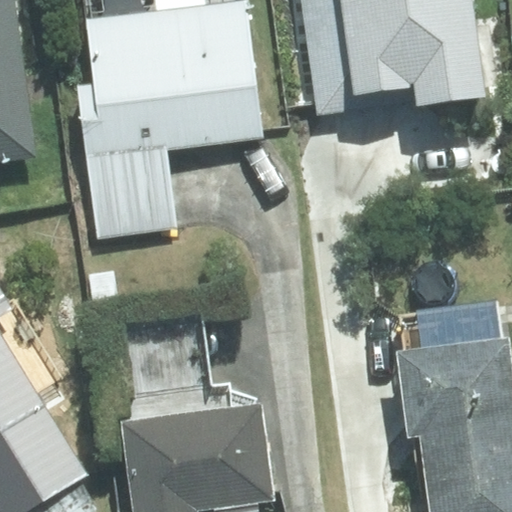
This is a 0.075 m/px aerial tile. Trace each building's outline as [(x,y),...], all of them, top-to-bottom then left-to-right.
[(0,0),(0,194),(1,194),(0,189),(0,161),(37,156),(16,0),(0,0)] [(100,232),(179,223),(170,147),(264,135),(247,0),(239,0),(87,20),(95,82),(81,85),(100,232)] [(298,0),(314,118),(484,97),(471,0),(298,0)] [(114,270),(91,273),(95,304),(118,300),(114,270)] [(0,511),(31,511),(93,473),(0,324),(0,316),(17,306),(0,279),(0,511)] [(511,511),(511,361),(509,340),(398,354),(409,438),(419,436),(429,511),(511,511)] [(122,418),(133,511),(196,511),(196,509),(275,498),(264,402),(122,418)]
